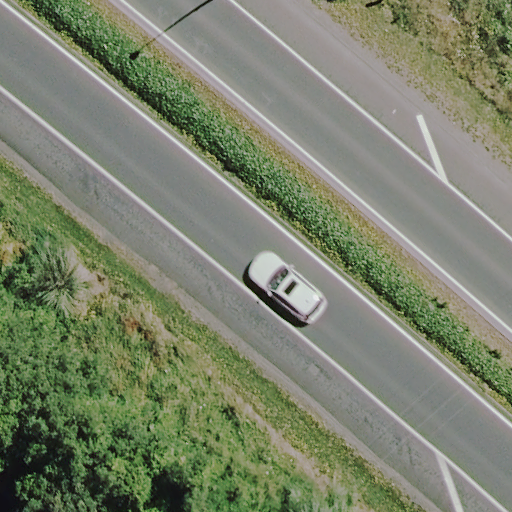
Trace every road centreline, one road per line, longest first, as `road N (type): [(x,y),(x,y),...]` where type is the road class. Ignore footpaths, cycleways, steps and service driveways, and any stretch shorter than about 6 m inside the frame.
road 1 (trunk): [(505,511),(351,372),(0,94)]
road 2 (trunk): [(176,0),(511,283)]
